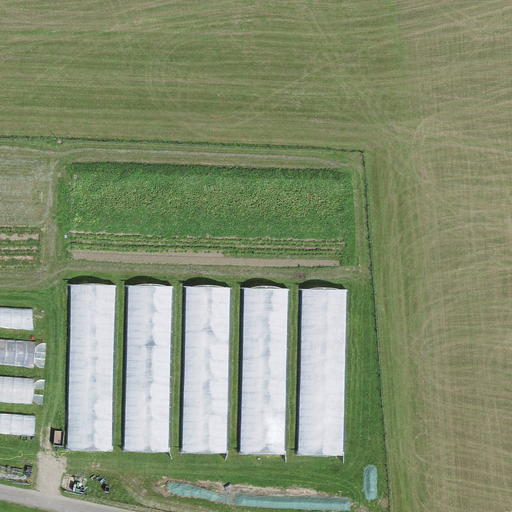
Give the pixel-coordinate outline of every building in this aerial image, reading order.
[(70,444),(115,445),(117,279),(72,278),(70,444)] [(174,280),(130,279),(128,447),(172,448),(174,280)] [(230,448),(232,281),(187,280),(185,447),(230,448)] [(243,450),(289,450),(290,282),(244,282),(243,450)] [(346,449),(348,282),(303,282),(302,448),(346,449)]
